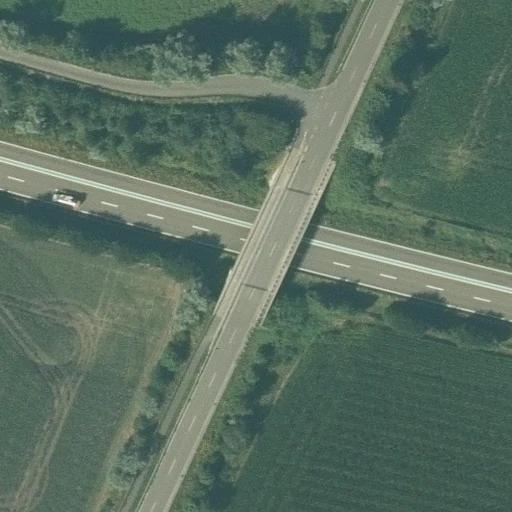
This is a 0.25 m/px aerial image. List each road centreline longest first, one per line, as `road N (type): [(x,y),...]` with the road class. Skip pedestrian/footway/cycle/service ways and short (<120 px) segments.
road 1 (trunk): [(0,179),(511,310)]
road 2 (trunk): [(511,286),(235,222),(0,156)]
road 3 (tertiary): [(332,108),(146,511)]
road 4 (unclassified): [(0,51),(140,85),(279,87),(332,108)]
